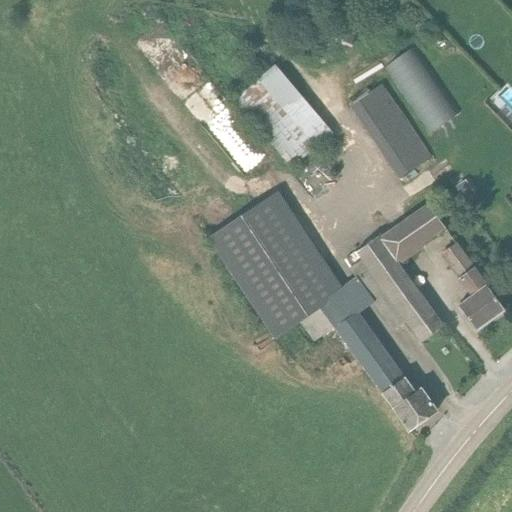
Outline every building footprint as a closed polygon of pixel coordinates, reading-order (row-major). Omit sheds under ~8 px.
[(414,48),(385,68),(430,133),(459,113),(414,48)] [(275,65),(232,100),(290,168),(333,134),(275,65)] [(381,85),(348,107),(398,179),(407,173),(411,180),(423,172),(419,165),(431,157),(381,85)] [(327,297),(342,287),(277,191),(207,239),(274,339),(299,321),(314,342),(333,328),(320,309),(322,308),(331,302),(327,297)] [(356,278),(374,303),(393,331),(406,321),(421,342),(443,327),(398,265),(422,249),(420,246),(445,228),(423,200),(404,213),(408,219),(344,260),(356,278)] [(455,243),(440,254),(469,296),(458,304),(476,330),(504,310),(455,243)] [(320,309),(333,328),(335,327),(408,430),(436,410),(420,388),(416,391),(360,312),(374,303),(356,278),(342,287),(327,297),(331,302),(322,308),(320,309)]
